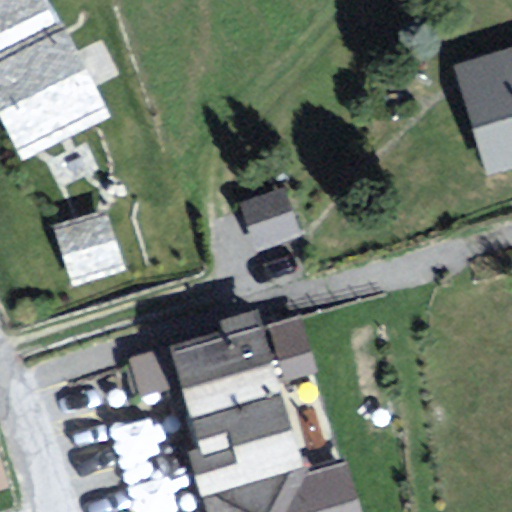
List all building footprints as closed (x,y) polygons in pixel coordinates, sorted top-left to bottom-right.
[(52,0),(0,0),(0,120),(25,169),(115,122),(52,0)] [(511,55),(462,71),(494,174),(511,168),(511,55)] [(283,183),(243,194),(257,244),(298,232),(283,183)] [(103,209),(53,223),(71,283),(120,268),(103,209)] [(298,473),(270,382),(318,368),(300,311),(126,363),(139,405),(170,396),(204,511),(356,511),(340,460),(298,473)]
